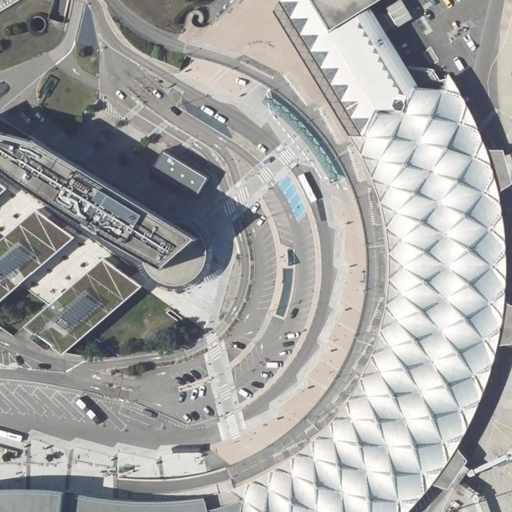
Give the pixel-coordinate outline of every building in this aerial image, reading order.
[(503,217),(499,192),(511,183),(511,176),(504,150),(487,150),(471,111),(452,76),(440,80),(432,69),(408,66),(369,4),(338,40),(313,0),(290,0),(281,16),(340,113),(360,147),(386,203),(396,258),(393,314),(379,359),(355,401),(324,441),(287,469),(247,491),(237,497),(203,499),(206,511),(408,511),(419,501),(432,485),(449,490),(468,462),(457,448),(472,421),(483,395),(492,370),(498,345),(511,343),(511,305),(505,302),(507,274),(506,246),(503,217)] [(313,0),(338,40),(369,4),(375,0),(313,0)] [(26,139),(0,132),(0,169),(13,180),(37,196),(59,211),(82,226),(117,246),(133,255),(143,261),(144,263),(146,269),(149,273),(152,277),(157,280),(163,283),(169,284),(173,285),(180,284),(185,283),(189,281),(194,278),(197,275),(201,271),(204,265),(205,261),(206,255),(206,250),(205,245),(203,240),(200,235),(198,231),(194,228),(188,224),(181,221),(174,221),(174,224),(35,142),(26,139)] [(209,178),(163,150),(150,170),(197,198),(209,178)] [(0,195),(8,188),(0,181),(0,195)] [(0,301),(20,284),(76,237),(37,209),(0,240),(0,301)] [(64,354),(143,286),(104,258),(49,306),(25,326),(64,354)] [(71,511),(73,496),(61,511),(71,511)] [(139,505),(73,496),(71,511),(206,511),(203,499),(139,505)]
